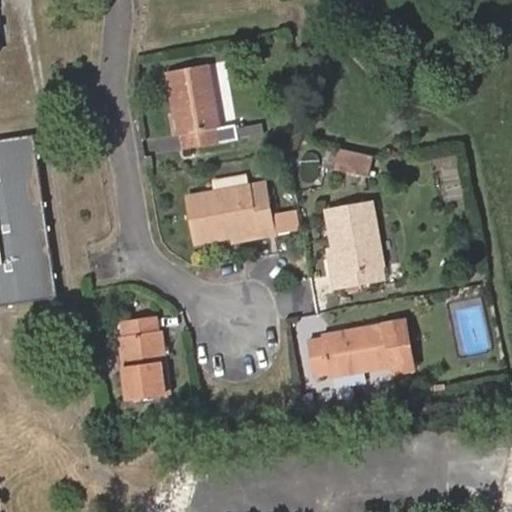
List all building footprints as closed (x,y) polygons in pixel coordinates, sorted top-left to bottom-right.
[(238,138),(236,124),(223,126),(210,65),(168,71),(178,133),(181,133),(184,147),(238,138)] [(0,302),(57,296),(35,132),(0,136),(0,302)] [(370,157),(349,151),(341,148),(339,153),(335,168),(364,176),(370,157)] [(335,168),(339,153),(330,150),(325,165),(335,168)] [(274,235),(264,181),(188,195),(198,243),(231,238),(232,242),(274,235)] [(375,202),(325,211),(331,246),(326,247),(334,287),(386,278),(384,266),(387,265),(375,202)] [(298,230),(295,211),(273,215),(276,234),(298,230)] [(123,335),(118,336),(127,398),(171,393),(163,330),(159,331),(157,315),(121,321),(123,335)] [(413,370),(404,318),(323,333),(324,336),(309,339),(315,375),(329,373),(331,377),(392,366),(394,374),(413,370)]
